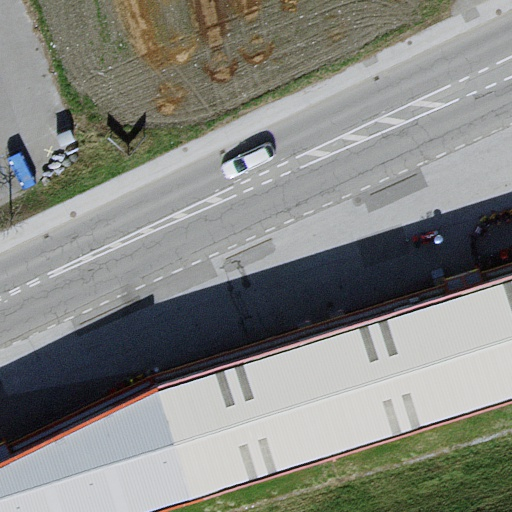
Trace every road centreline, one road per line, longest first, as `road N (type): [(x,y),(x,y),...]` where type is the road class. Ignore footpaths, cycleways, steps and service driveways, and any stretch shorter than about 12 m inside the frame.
road 1 (tertiary): [(511,35),(223,177),(40,278)]
road 2 (tertiary): [(40,278),(244,205),(511,93)]
